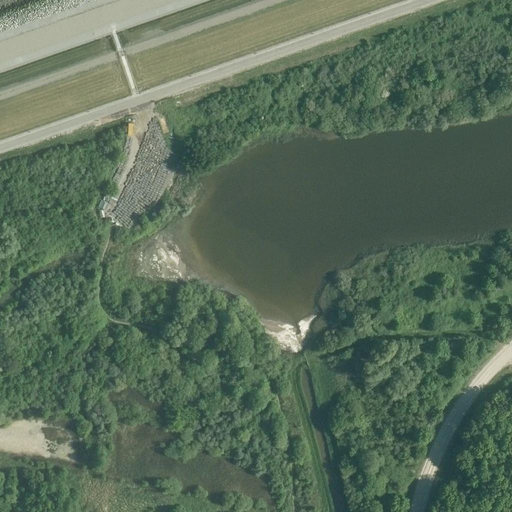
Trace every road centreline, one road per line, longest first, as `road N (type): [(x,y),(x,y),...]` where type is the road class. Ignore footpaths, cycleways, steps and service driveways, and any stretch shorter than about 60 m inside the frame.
road 1 (track): [(511,349),(451,420),(408,511)]
road 2 (unknown): [(143,96),(144,153),(117,211)]
